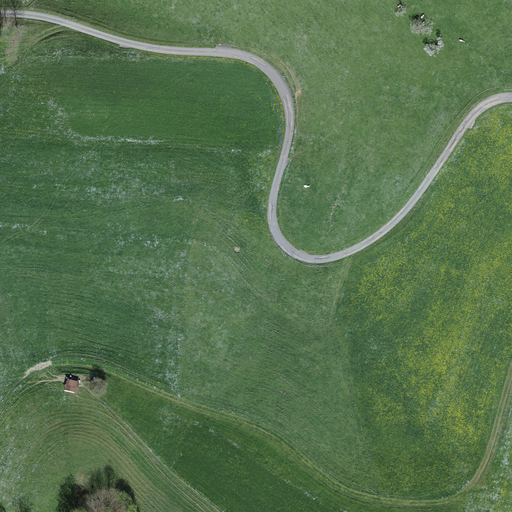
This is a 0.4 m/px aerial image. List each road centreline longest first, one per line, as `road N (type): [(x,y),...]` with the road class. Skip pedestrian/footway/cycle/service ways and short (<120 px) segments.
road 1 (residential): [(511,99),(476,113),(377,238),(309,259),(289,249),(272,217),(290,131),(281,84),(266,69),(228,55),(156,49),(53,17),(0,12)]
road 2 (track): [(511,376),(479,475),(465,492),(402,505),(320,474),(266,428),(107,370),(78,363),(35,370)]
